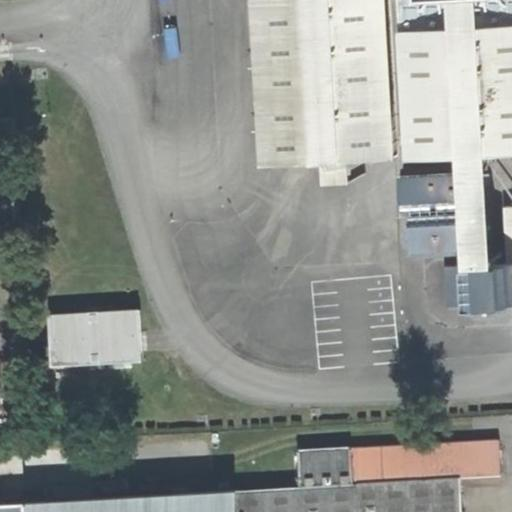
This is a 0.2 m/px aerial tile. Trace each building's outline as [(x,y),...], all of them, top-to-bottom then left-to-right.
[(347,156),(397,153),(388,0),(258,0),(268,160),(318,157),(347,156)] [(511,0),(406,0),(415,152),(511,146),(511,0)] [(348,181),(347,156),(318,157),(320,183),(348,181)] [(409,195),(476,190),(474,165),(407,170),(409,195)] [(479,239),(477,214),(417,217),(419,242),(479,239)] [(448,305),(504,302),(501,261),(445,264),(448,305)] [(161,359),(159,307),(67,310),(69,363),(161,359)] [(463,511),(461,475),(501,473),(499,438),(297,450),(299,484),(0,502),(0,511),(463,511)]
